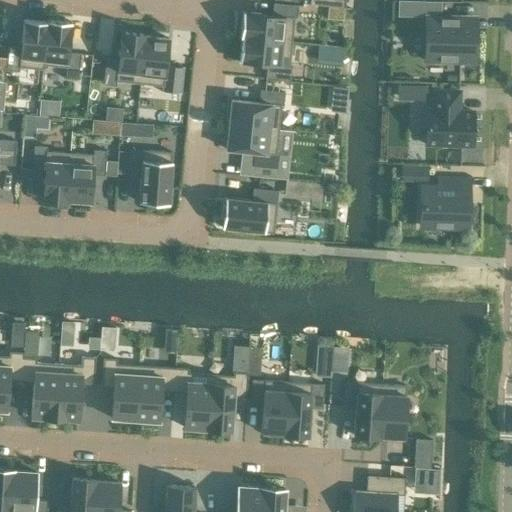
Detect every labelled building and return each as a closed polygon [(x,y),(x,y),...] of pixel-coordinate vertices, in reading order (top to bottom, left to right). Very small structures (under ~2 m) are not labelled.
[(271,15),(242,12),(239,38),(241,38),(241,37),(291,42),(294,18),(296,18),(297,5),(273,3),(271,15)] [(474,62),(475,18),(426,17),(424,61),(474,62)] [(6,70),(25,72),(25,68),(43,70),(43,66),(42,66),(47,22),(46,22),(23,19),(21,47),(8,46),(6,70)] [(66,68),(65,77),(78,78),(80,53),(68,52),(71,23),(46,20),(46,22),(47,22),(42,66),(43,66),(66,68)] [(115,86),(116,81),(139,84),(144,36),(145,36),(145,34),(121,32),(118,61),(105,60),(103,85),(115,86)] [(182,68),(165,66),(168,38),(145,36),(144,36),(139,84),(163,86),(162,91),(180,92),(182,68)] [(238,62),(266,65),(265,79),(290,81),(291,67),(289,67),(291,42),(241,37),(241,38),(238,62)] [(316,42),(314,57),(338,59),(339,45),(316,42)] [(406,86),(397,86),(397,99),(406,99),(406,86)] [(263,91),(262,103),(231,100),(228,125),(278,130),(281,104),(283,105),(284,93),(263,91)] [(472,146),(473,111),(458,111),(459,92),(434,91),(433,110),(426,110),(425,145),(472,146)] [(56,115),(57,98),(37,98),(36,114),(56,115)] [(89,132),(149,135),(149,121),(120,120),(121,106),(102,105),(102,118),(90,118),(89,132)] [(225,149),(253,152),(252,165),(277,167),(278,154),(276,154),(278,130),(228,125),(225,149)] [(0,164),(13,165),(15,141),(0,139),(0,164)] [(32,167),(44,168),(42,201),(67,202),(67,201),(66,201),(69,153),(46,151),(46,147),(34,146),(32,167)] [(118,161),(117,173),(128,174),(140,175),(138,202),(168,204),(172,152),(129,149),(129,152),(118,151),(118,161)] [(69,153),(66,201),(67,201),(90,203),(92,175),(104,176),(106,151),(93,150),(93,154),(69,153)] [(427,167),(402,166),(402,180),(426,181),(427,167)] [(436,175),(436,187),(421,187),(420,226),(467,227),(468,203),(463,202),(464,178),(471,178),(471,177),(436,175)] [(304,194),(321,195),(322,185),(305,183),(304,194)] [(273,233),(277,191),(253,188),(251,201),(224,198),(221,228),(273,233)] [(0,355),(0,410),(6,411),(8,381),(20,382),(22,357),(23,357),(23,352),(22,352),(11,351),(9,351),(8,356),(0,355)] [(58,363),(54,418),(78,420),(80,386),(93,387),(95,357),(81,356),(80,365),(58,363)] [(22,357),(20,382),(33,383),(30,417),(54,418),(58,363),(36,362),(36,358),(23,357),(22,357)] [(103,358),(101,387),(113,388),(111,418),(135,420),(138,365),(116,363),(116,359),(103,358)] [(138,365),(135,420),(158,422),(160,392),(161,392),(173,392),(175,367),(138,365)] [(175,367),(173,392),(185,393),(183,427),(207,429),(210,374),(188,372),(188,368),(175,367)] [(210,374),(207,429),(230,431),(233,397),(245,397),(247,372),(233,371),(233,375),(210,374)] [(252,379),(250,404),(262,405),(260,432),(266,433),(265,437),(279,438),(279,434),(283,434),(284,434),(288,381),(264,380),(252,379)] [(283,434),(283,435),(307,437),(309,408),(322,409),(323,384),(311,383),(288,381),(284,434),(283,434)] [(344,382),(342,406),(355,407),(353,435),(378,437),(381,384),(357,382),(344,382)] [(381,384),(378,437),(403,439),(406,386),(381,384)] [(415,438),(413,467),(430,469),(432,440),(415,438)] [(0,511),(9,511),(12,470),(0,469),(0,511)] [(12,470),(9,511),(45,511),(46,501),(34,500),(36,472),(12,470)] [(354,490),(352,510),(381,511),(395,511),(397,495),(404,495),(405,477),(366,475),(365,491),(354,490)] [(57,505),(56,511),(92,511),(95,480),(71,478),(70,506),(57,505)] [(95,480),(92,511),(129,511),(129,510),(117,510),(119,482),(95,480)] [(166,485),(164,511),(192,511),(194,487),(166,485)] [(259,511),(261,488),(237,486),(235,511),(259,511)] [(261,488),(259,511),(283,511),(284,505),(285,489),(261,488)]
